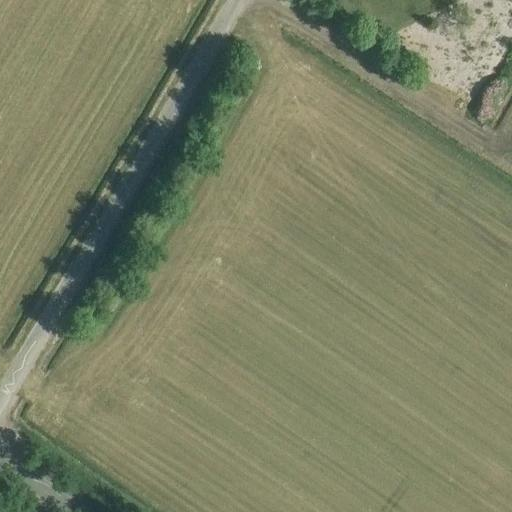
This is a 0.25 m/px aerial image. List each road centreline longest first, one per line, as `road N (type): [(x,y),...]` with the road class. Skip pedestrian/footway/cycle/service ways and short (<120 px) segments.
road 1 (unclassified): [(0,402),(237,0)]
road 2 (track): [(270,0),(511,157)]
